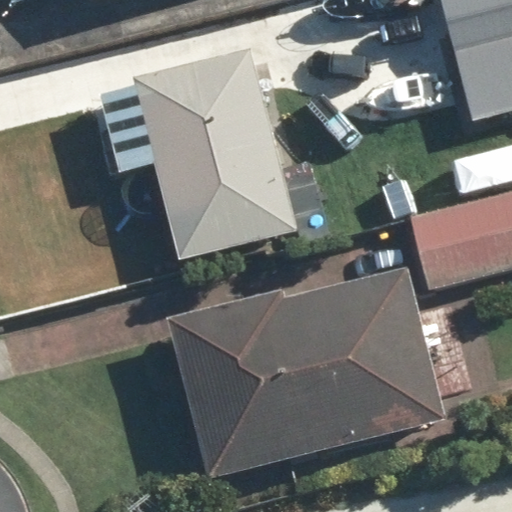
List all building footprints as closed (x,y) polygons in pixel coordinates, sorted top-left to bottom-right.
[(98,0),(105,24),(190,0),(98,0)] [(511,0),(442,0),(475,122),(511,112),(511,0)] [(141,99),(189,283),(307,253),(260,69),(141,99)] [(511,206),(418,232),(438,306),(511,286),(511,206)] [(453,431),(431,347),(415,288),(296,319),(294,312),(176,343),(216,493),(453,431)]
